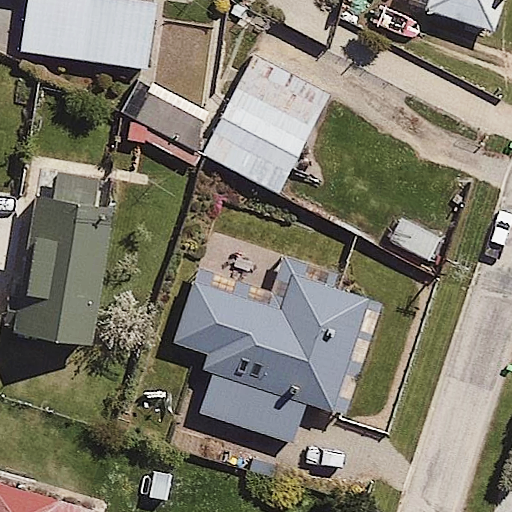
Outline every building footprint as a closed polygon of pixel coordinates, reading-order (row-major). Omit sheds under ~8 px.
[(22,0),(16,53),(147,70),(156,2),(141,0),(22,0)] [(401,0),(399,5),(422,13),(420,18),(435,24),(437,18),(491,35),(502,0),(401,0)] [(121,133),(139,142),(142,137),(198,165),(204,154),(279,193),(341,72),(256,29),(207,125),(142,92),(121,133)] [(115,205),(26,194),(9,322),(99,334),(115,205)] [(203,373),(190,415),(290,446),(300,412),(339,424),(378,298),(283,269),(278,287),(193,261),(167,345),(197,354),(193,369),(203,373)] [(0,511),(84,511),(0,489),(0,511)]
